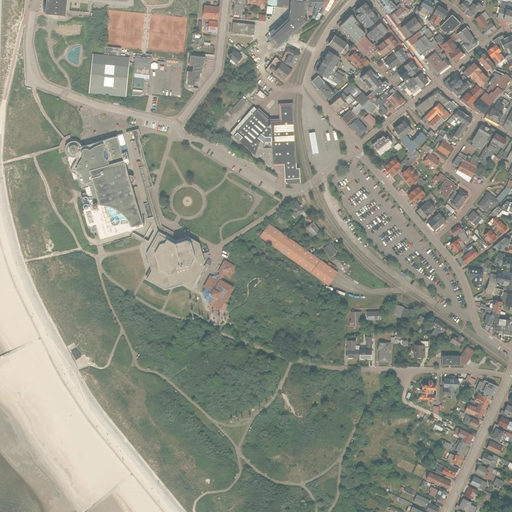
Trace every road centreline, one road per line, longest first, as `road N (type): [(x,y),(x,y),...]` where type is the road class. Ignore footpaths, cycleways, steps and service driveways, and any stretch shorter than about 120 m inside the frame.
road 1 (residential): [(176,127),(286,191),(300,191),(355,147)]
road 2 (residential): [(433,239),(475,197),(445,166),(478,117)]
road 3 (residential): [(446,511),(510,377)]
road 4 (residential): [(333,24),(307,83),(355,147)]
road 5 (residential): [(433,239),(462,278),(481,333),(510,354)]
road 6 (residential): [(176,127),(218,69),(226,0)]
road 7 (residential): [(355,147),(433,239)]
